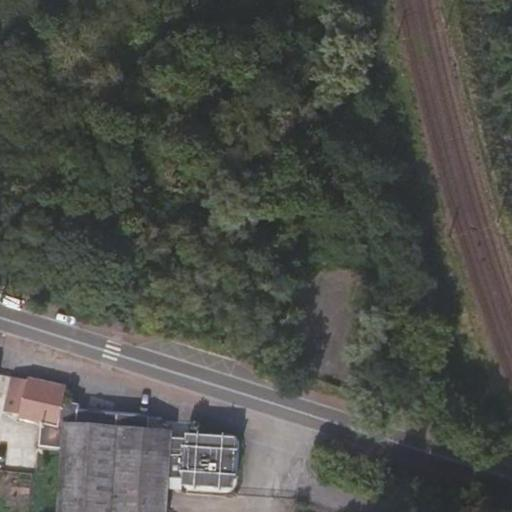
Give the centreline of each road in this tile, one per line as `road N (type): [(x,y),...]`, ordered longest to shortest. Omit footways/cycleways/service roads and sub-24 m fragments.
road 1 (tertiary): [(284,406),(0,317)]
road 2 (tertiary): [(511,477),(284,406)]
road 3 (unclassified): [(284,406),(291,443),(328,490),(371,511)]
